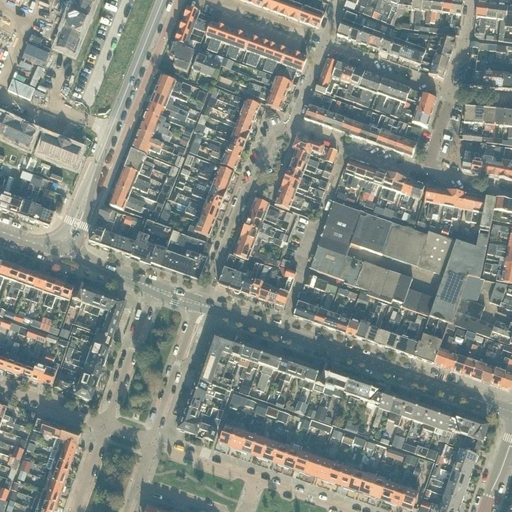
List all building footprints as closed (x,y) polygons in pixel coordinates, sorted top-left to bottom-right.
[(87,0),(76,0),(73,9),(90,16),(95,3),(87,0)] [(254,0),(252,6),(262,9),(264,0),(254,0)] [(272,13),(277,0),(267,0),(264,10),(272,13)] [(282,1),(282,0),(277,0),(272,13),(281,16),(286,2),(282,1)] [(289,19),(296,0),(290,0),(289,3),(286,2),(281,16),(289,19)] [(299,7),(301,0),(296,0),(289,19),(298,22),(303,8),(299,7)] [(309,27),(318,2),(313,0),(310,10),(305,9),(300,23),(309,27)] [(365,10),(369,0),(364,0),(361,8),(365,10)] [(377,0),(380,1),(380,0),(369,0),(365,10),(363,15),(372,19),(376,9),(372,7),(374,0),(377,0)] [(384,17),(389,5),(390,0),(380,0),(380,1),(376,9),(372,19),(377,21),(379,15),(384,17)] [(398,8),(401,0),(390,0),(389,5),(384,17),(382,23),(386,24),(393,6),(398,8)] [(412,11),(413,0),(401,0),(398,8),(391,26),(396,28),(403,10),(412,11)] [(419,33),(420,28),(422,12),(423,0),(413,0),(412,11),(417,12),(414,32),(419,33)] [(430,25),(431,24),(433,0),(423,0),(422,12),(427,13),(426,25),(430,25)] [(442,14),(443,0),(433,0),(431,24),(435,25),(437,14),(442,14)] [(450,29),(451,24),(454,1),(449,0),(443,0),(442,14),(447,15),(446,23),(445,28),(450,29)] [(462,17),(464,2),(454,1),(451,24),(450,29),(449,32),(449,36),(459,38),(460,30),(455,29),(456,16),(462,17)] [(319,14),(323,3),(318,2),(309,27),(319,30),(324,16),(319,14)] [(356,6),(352,4),(346,2),(344,8),(354,11),(356,6)] [(484,41),(486,27),(489,5),(478,4),(476,19),(482,20),(480,35),(475,34),(474,40),(484,41)] [(497,21),(499,6),(489,5),(486,27),(491,28),(490,30),(495,31),(497,21)] [(507,23),(508,8),(499,6),(497,21),(501,22),(499,43),(504,43),(504,39),(506,29),(507,23)] [(73,9),(62,36),(79,42),(90,16),(73,9)] [(198,20),(200,14),(189,9),(184,21),(207,29),(209,24),(198,20)] [(354,26),(357,17),(347,13),(343,22),(354,26)] [(361,24),(363,19),(357,17),(354,26),(348,41),(359,45),(364,30),(365,27),(366,24),(363,23),(363,25),(363,27),(362,29),(358,27),(360,23),(361,24)] [(206,34),(207,29),(184,21),(180,32),(192,36),(195,30),(206,34)] [(348,41),(354,26),(343,22),(338,37),(348,41)] [(213,53),(222,28),(212,24),(207,39),(212,41),(208,51),(213,53)] [(375,33),(369,48),(379,52),(385,37),(386,34),(388,29),(384,28),(378,26),(377,28),(375,33)] [(373,30),(365,27),(364,30),(359,45),(369,48),(375,33),(377,28),(374,27),(373,29),(373,30)] [(226,46),(231,31),(222,28),(213,53),(217,55),(221,44),(226,46)] [(232,60),(241,35),(231,31),(226,46),(230,47),(227,58),(232,60)] [(192,36),(180,32),(176,43),(188,48),(190,41),(201,45),(203,40),(192,36)] [(404,44),(400,43),(403,34),(398,33),(397,36),(395,41),(390,56),(400,60),(406,45),(408,39),(404,38),(404,40),(404,42),(404,44)] [(245,53),(250,38),(241,35),(232,60),(236,62),(240,51),(245,53)] [(395,41),(397,36),(394,35),(393,37),(394,38),(393,40),(385,37),(379,52),(390,56),(395,41)] [(62,36),(58,48),(74,55),(79,42),(62,36)] [(428,42),(429,38),(421,36),(418,42),(416,48),(410,63),(421,67),(422,63),(426,54),(427,50),(425,49),(424,51),(421,50),(424,42),(428,42)] [(252,67),(261,42),(252,39),(247,53),(251,54),(247,65),(252,67)] [(453,52),(456,41),(442,39),(440,44),(434,42),(433,44),(432,44),(431,46),(453,52)] [(264,59),(269,45),(261,42),(252,67),(256,69),(260,58),(264,59)] [(416,48),(418,43),(415,42),(414,44),(415,46),(414,48),(406,45),(400,60),(410,63),(416,48)] [(268,73),(278,48),(269,45),(264,59),(268,61),(264,72),(268,73)] [(453,52),(431,46),(429,45),(428,49),(437,52),(436,57),(450,62),(453,52)] [(187,73),(194,54),(175,47),(170,59),(177,62),(174,68),(175,69),(176,69),(187,73)] [(281,66),(286,52),(278,48),(268,73),(273,75),(277,64),(281,66)] [(511,48),(509,70),(505,69),(504,76),(503,92),(511,92),(511,88),(511,48)] [(201,75),(207,60),(209,54),(200,50),(200,52),(198,57),(199,57),(194,72),(201,75)] [(289,81),(298,56),(288,52),(283,67),(288,68),(284,79),(289,81)] [(434,61),(427,58),(428,55),(426,54),(422,63),(447,71),(450,62),(436,57),(434,61)] [(302,74),(307,59),(298,56),(289,81),(293,83),(297,72),(302,74)] [(216,80),(221,68),(224,59),(216,57),(214,63),(207,60),(201,75),(216,80)] [(475,89),(477,61),(478,57),(472,57),(462,88),(475,89)] [(224,59),(221,68),(223,69),(230,71),(234,63),(224,59)] [(338,64),(328,61),(322,76),(322,77),(332,80),(338,64)] [(479,63),(479,62),(477,61),(475,89),(484,90),(486,74),(481,74),(482,64),(479,63)] [(443,82),(447,71),(422,63),(421,67),(420,69),(431,72),(429,77),(443,82)] [(493,91),(496,63),(492,63),(491,68),(486,68),(486,74),(484,90),(493,91)] [(498,65),(498,63),(496,63),(493,91),(503,92),(504,76),(499,75),(500,65),(498,65)] [(341,84),(347,68),(338,64),(332,80),(326,96),(330,98),(336,82),(341,84)] [(345,101),(356,71),(347,68),(341,84),(339,89),(343,91),(340,99),(345,101)] [(359,89),(365,74),(356,71),(345,101),(354,104),(356,99),(353,98),(356,88),(359,89)] [(277,79),(267,75),(260,72),(258,77),(265,80),(264,84),(273,88),(288,94),(288,92),(289,92),(291,89),(290,88),(291,84),(277,79)] [(363,107),(374,78),(365,74),(359,89),(364,91),(360,101),(356,99),(354,104),(358,105),(362,107),(363,107)] [(189,99),(191,95),(181,91),(183,85),(162,77),(158,87),(183,97),(189,99)] [(326,96),(332,80),(322,77),(316,93),(326,96)] [(378,96),(378,95),(383,81),(374,78),(363,107),(368,109),(374,94),(378,96)] [(387,98),(393,84),(383,81),(378,95),(382,97),(377,112),(381,114),(383,109),(387,98)] [(272,92),(262,88),(251,84),(249,89),(284,103),(285,99),(286,100),(288,96),(287,95),(288,94),(273,88),(272,92)] [(390,117),(391,117),(402,88),(393,84),(387,98),(391,100),(387,111),(383,109),(381,114),(390,117)] [(189,99),(183,97),(158,87),(154,96),(170,102),(171,98),(187,104),(189,99)] [(407,104),(408,101),(410,96),(411,91),(402,88),(391,117),(400,120),(401,117),(396,115),(401,103),(406,105),(407,104)] [(211,99),(216,101),(220,91),(215,89),(211,99)] [(282,111),(284,107),(283,106),(284,103),(249,89),(247,94),(268,102),(266,107),(280,112),(281,110),(282,111)] [(422,95),(411,91),(410,96),(420,100),(419,105),(434,110),(437,100),(422,95)] [(204,105),(208,96),(200,93),(197,102),(204,105)] [(324,98),(315,95),(315,94),(312,102),(305,121),(314,124),(319,111),(324,98)] [(188,120),(189,115),(168,106),(170,102),(154,96),(151,105),(176,115),(188,120)] [(257,117),(258,115),(259,115),(260,112),(259,111),(261,107),(236,98),(234,103),(239,105),(237,109),(242,111),(257,117)] [(328,114),(333,101),(325,98),(322,107),(327,109),(325,113),(319,111),(314,124),(324,127),(328,114)] [(218,101),(216,101),(211,99),(208,108),(212,110),(214,110),(218,101)] [(343,108),(344,105),(341,104),(338,102),(333,116),(328,114),(324,127),(332,130),(338,113),(339,110),(340,108),(343,108)] [(188,120),(176,115),(151,105),(147,114),(162,120),(164,115),(186,124),(188,120)] [(431,120),(434,110),(419,105),(416,114),(431,120)] [(350,136),(354,124),(356,118),(353,117),(354,114),(352,114),(354,108),(350,107),(346,120),(341,133),(350,136)] [(212,110),(208,108),(207,108),(204,117),(208,119),(213,121),(215,117),(210,115),(212,110)] [(466,109),(466,108),(464,125),(470,125),(469,136),(464,135),(463,141),(472,142),(473,137),(473,138),(475,109),(466,109)] [(257,117),(242,111),(237,109),(236,113),(229,110),(227,115),(229,116),(254,126),(255,122),(256,122),(257,119),(256,118),(257,117)] [(484,126),(485,110),(475,109),(473,138),(473,137),(472,142),(482,144),(483,136),(478,136),(478,126),(484,126)] [(341,133),(346,120),(339,118),(342,111),(339,110),(338,113),(332,130),(341,133)] [(431,120),(416,114),(408,111),(404,110),(401,117),(400,120),(400,121),(403,122),(406,115),(415,118),(413,124),(428,129),(431,120)] [(494,133),(496,111),(487,110),(485,131),(490,132),(490,133),(494,133)] [(359,139),(368,113),(369,113),(364,111),(361,120),(356,118),(354,124),(350,136),(359,139)] [(504,128),(506,112),(496,111),(494,133),(494,140),(493,145),(503,146),(503,142),(503,141),(498,140),(498,138),(499,127),(504,128)] [(511,148),(511,112),(506,112),(504,128),(509,128),(508,142),(503,142),(503,146),(503,147),(511,148)] [(369,124),(373,114),(369,113),(368,113),(359,139),(368,143),(374,126),(369,124)] [(161,124),(162,120),(147,114),(144,123),(169,133),(171,128),(161,124)] [(208,119),(204,117),(202,116),(198,125),(202,127),(205,128),(208,119)] [(252,129),(254,126),(229,116),(227,121),(237,125),(235,129),(250,135),(251,133),(252,133),(253,130),(252,129)] [(385,123),(386,119),(382,117),(378,128),(374,126),(368,143),(377,146),(381,133),(385,123)] [(3,118),(0,125),(0,135),(7,139),(14,123),(3,118)] [(392,132),(392,130),(393,129),(388,128),(391,121),(386,119),(385,123),(381,133),(377,146),(386,149),(392,132)] [(14,123),(7,139),(18,144),(25,128),(14,123)] [(171,133),(169,133),(144,123),(140,132),(155,138),(161,140),(163,136),(172,139),(174,135),(171,133)] [(394,152),(404,125),(400,124),(397,132),(392,130),(392,132),(386,149),(394,152)] [(405,138),(409,127),(404,125),(394,152),(403,155),(408,142),(409,139),(405,138)] [(25,128),(18,144),(30,149),(36,133),(25,128)] [(420,137),(422,132),(413,128),(411,134),(420,137)] [(250,135),(235,129),(234,133),(224,130),(222,135),(246,144),(248,141),(249,141),(250,137),(249,137),(250,135)] [(188,130),(185,136),(191,138),(193,132),(188,130)] [(173,155),(175,151),(153,142),(155,138),(140,132),(136,141),(162,151),(173,155)] [(245,147),(246,144),(222,135),(220,140),(230,143),(228,148),(243,153),(244,152),(245,151),(246,149),(245,147)] [(47,138),(41,154),(52,158),(59,142),(47,138)] [(188,147),(190,141),(184,139),(181,145),(188,147)] [(306,142),(300,140),(297,141),(293,150),(294,150),(297,152),(311,157),(321,160),(324,149),(306,142)] [(412,158),(418,142),(416,141),(413,140),(412,144),(408,142),(403,155),(412,158)] [(160,155),(162,151),(136,141),(133,149),(148,156),(150,151),(160,155)] [(59,142),(52,158),(64,163),(70,147),(59,142)] [(197,157),(201,146),(194,144),(190,154),(197,157)] [(474,160),(476,153),(477,145),(473,144),(471,152),(466,151),(462,172),(472,174),(474,160)] [(228,148),(227,152),(210,145),(209,150),(213,152),(239,162),(241,159),(242,158),(243,156),(242,155),(243,154),(243,153),(228,148)] [(481,175),(483,162),(486,150),(487,146),(481,145),(480,154),(476,153),(474,160),(472,174),(481,175)] [(70,147),(64,163),(75,167),(75,169),(78,170),(82,162),(78,161),(82,152),(70,147)] [(145,163),(147,157),(132,151),(128,161),(153,170),(155,167),(145,163)] [(333,165),(337,153),(330,151),(326,162),(333,165)] [(237,170),(239,166),(238,166),(239,162),(213,152),(211,157),(223,162),(221,166),(235,172),(236,170),(237,170)] [(311,157),(297,152),(296,153),(295,152),(294,156),(295,157),(293,161),(317,170),(319,165),(309,161),(311,157)] [(191,168),(195,159),(189,156),(185,166),(191,168)] [(26,157),(21,168),(27,171),(32,160),(26,157)] [(181,169),(185,160),(179,157),(175,167),(181,169)] [(490,177),(493,160),(494,157),(491,157),(490,164),(483,162),(481,175),(490,177)] [(498,165),(499,158),(494,157),(493,160),(490,177),(499,179),(502,166),(498,165)] [(509,181),(511,168),(505,167),(506,159),(503,159),(502,166),(499,179),(509,181)] [(32,160),(27,171),(33,173),(37,162),(32,160)] [(150,179),(152,175),(153,170),(128,161),(125,169),(139,175),(150,179)] [(317,170),(293,161),(292,164),(291,164),(289,168),(290,168),(290,169),(289,170),(304,175),(305,171),(315,175),(317,170)] [(351,191),(352,188),(360,164),(351,161),(343,181),(348,183),(346,189),(351,191)] [(364,182),(369,168),(360,164),(352,188),(357,190),(360,181),(364,182)] [(325,173),(331,175),(334,167),(328,165),(325,173)] [(235,174),(220,169),(212,166),(210,170),(206,169),(204,174),(231,184),(232,181),(233,181),(234,177),(235,174)] [(170,177),(175,179),(179,170),(172,168),(169,177),(170,177)] [(370,195),(379,171),(369,168),(364,182),(369,184),(365,193),(370,195)] [(149,190),(151,186),(137,180),(139,175),(125,169),(121,179),(145,189),(149,190)] [(189,178),(191,173),(184,170),(181,175),(189,178)] [(304,175),(289,170),(289,171),(288,171),(286,175),(287,176),(286,179),(289,180),(310,188),(312,183),(302,179),(304,175)] [(388,174),(379,171),(370,195),(375,197),(378,187),(383,189),(388,174)] [(227,193),(228,193),(227,193),(228,192),(229,191),(230,189),(230,187),(231,184),(204,174),(201,172),(199,177),(209,181),(207,185),(213,187),(227,193)] [(388,202),(397,177),(388,174),(383,189),(387,190),(383,200),(388,202)] [(0,205),(9,181),(10,179),(5,177),(0,190),(0,205)] [(177,180),(175,179),(170,177),(167,179),(165,185),(173,189),(177,180)] [(401,195),(406,180),(397,177),(388,202),(394,203),(397,194),(401,195)] [(149,190),(145,189),(121,179),(117,188),(131,194),(133,189),(147,195),(149,190)] [(310,188),(289,180),(286,179),(285,182),(284,182),(282,186),(283,186),(282,188),(297,194),(298,189),(308,193),(310,188)] [(407,181),(406,180),(401,195),(405,197),(402,206),(407,208),(416,184),(407,181)] [(9,214),(14,199),(9,197),(13,183),(9,181),(0,205),(0,210),(3,212),(3,213),(6,214),(7,213),(9,214)] [(19,217),(28,192),(31,186),(32,183),(27,181),(20,201),(14,199),(9,214),(10,214),(10,215),(14,217),(15,216),(19,217)] [(326,191),(328,184),(321,182),(319,189),(326,191)] [(425,187),(416,184),(407,208),(405,214),(411,217),(413,210),(412,210),(415,200),(420,202),(425,187)] [(173,189),(165,185),(161,195),(169,198),(173,189)] [(213,187),(207,185),(206,185),(205,189),(197,186),(195,191),(224,202),(225,199),(226,198),(227,196),(227,195),(227,193),(213,187)] [(29,221),(35,206),(29,204),(35,187),(31,186),(28,192),(19,217),(24,219),(23,220),(28,222),(28,220),(29,221)] [(143,210),(145,205),(129,199),(131,194),(117,188),(114,198),(138,207),(143,210)] [(295,198),(297,194),(282,188),(282,190),(280,190),(279,193),(280,194),(279,197),(303,207),(305,202),(295,198)] [(432,220),(433,216),(438,190),(428,188),(428,189),(425,204),(430,205),(427,219),(432,220)] [(323,200),(325,194),(316,190),(314,197),(323,200)] [(447,192),(438,190),(433,216),(438,217),(440,207),(445,207),(448,192),(447,192)] [(40,225),(49,198),(51,193),(46,191),(43,202),(41,208),(35,206),(29,221),(31,221),(31,223),(34,224),(35,223),(40,225)] [(222,210),(222,209),(223,206),(222,206),(224,202),(195,191),(193,196),(207,201),(206,206),(220,211),(221,210),(222,210)] [(452,221),(452,220),(457,194),(448,192),(445,207),(444,212),(447,213),(446,220),(452,221)] [(176,204),(179,195),(174,193),(171,202),(176,204)] [(347,202),(349,197),(339,193),(337,199),(347,202)] [(464,211),(467,196),(457,194),(452,220),(457,221),(459,210),(464,211)] [(168,201),(169,198),(161,195),(157,204),(158,205),(164,207),(167,200),(168,201)] [(467,196),(464,211),(468,212),(466,222),(471,223),(476,198),(467,196)] [(301,212),(303,207),(279,197),(277,200),(276,201),(275,203),(276,205),(275,207),(289,212),(291,208),(301,212)] [(49,211),(53,199),(49,198),(40,225),(44,226),(44,227),(49,229),(49,228),(50,228),(50,229),(51,229),(56,213),(49,211)] [(143,210),(138,207),(114,198),(110,207),(124,212),(126,208),(141,214),(145,215),(146,211),(143,210)] [(483,215),(486,200),(476,198),(471,223),(477,225),(479,214),(483,215)] [(511,202),(497,199),(496,202),(494,211),(511,215),(511,202)] [(494,211),(496,202),(486,200),(483,215),(476,250),(457,243),(444,278),(436,300),(430,319),(429,320),(421,344),(416,360),(435,366),(440,351),(447,329),(449,325),(452,326),(457,312),(462,300),(464,294),(466,289),(467,284),(470,279),(480,281),(493,217),(494,211)] [(270,206),(256,201),(255,202),(254,202),(252,207),(253,207),(252,210),(276,220),(278,215),(268,211),(270,206)] [(220,211),(206,206),(200,203),(198,207),(190,204),(188,209),(192,211),(217,220),(218,217),(219,218),(220,213),(219,213),(220,212),(220,211)] [(375,211),(375,209),(377,206),(367,203),(365,208),(375,211)] [(365,240),(373,218),(334,204),(325,229),(334,232),(335,230),(365,240)] [(160,215),(164,207),(158,205),(155,213),(160,215)] [(113,212),(108,211),(103,208),(99,219),(106,221),(104,226),(106,226),(104,231),(95,228),(90,243),(91,244),(92,245),(95,246),(96,245),(101,247),(113,212)] [(213,230),(214,228),(215,227),(216,225),(215,224),(217,220),(192,211),(188,209),(187,209),(185,214),(200,219),(198,224),(213,230)] [(374,214),(383,217),(384,213),(375,209),(375,211),(374,214)] [(393,218),(395,213),(386,209),(384,213),(383,217),(392,221),(393,218)] [(276,220),(252,210),(251,213),(250,213),(248,218),(249,218),(249,219),(263,225),(265,221),(274,225),(276,220)] [(511,215),(494,211),(493,217),(508,220),(507,224),(511,225),(511,215)] [(111,234),(118,214),(113,212),(101,247),(105,248),(105,250),(110,251),(110,250),(111,251),(116,235),(111,234)] [(160,215),(155,213),(151,212),(147,222),(156,225),(160,215)] [(395,213),(393,218),(402,221),(404,217),(395,213)] [(284,223),(290,225),(293,216),(287,214),(284,223)] [(404,217),(402,221),(409,224),(411,217),(405,214),(404,217)] [(131,226),(133,220),(127,218),(125,224),(131,226)] [(382,256),(386,246),(393,225),(373,218),(365,240),(362,249),(382,256)] [(263,225),(249,219),(248,221),(247,220),(245,225),(246,226),(245,229),(269,238),(273,240),(276,234),(271,232),(272,229),(263,225)] [(133,220),(131,226),(139,228),(141,222),(133,220)] [(165,229),(147,223),(144,224),(144,223),(137,243),(132,258),(142,261),(141,262),(180,276),(180,275),(186,277),(185,278),(197,282),(197,281),(199,282),(208,258),(212,247),(207,245),(198,242),(174,234),(175,232),(165,229)] [(287,232),(290,225),(284,223),(281,230),(287,232)] [(430,231),(431,227),(426,226),(426,225),(418,223),(417,227),(430,231)] [(213,230),(198,224),(197,228),(187,224),(185,229),(189,231),(187,237),(198,240),(198,242),(207,245),(209,239),(211,235),(212,236),(213,232),(212,231),(213,230)] [(410,254),(417,233),(393,225),(386,246),(392,248),(398,250),(394,260),(400,262),(404,252),(410,254)] [(511,235),(511,229),(494,226),(492,231),(499,233),(501,233),(511,235)] [(269,238),(245,229),(244,232),(242,231),(240,236),(242,237),(241,238),(256,244),(257,239),(267,243),(269,238)] [(335,230),(334,232),(325,229),(321,240),(322,240),(322,238),(351,248),(351,246),(362,249),(365,240),(335,230)] [(132,241),(134,234),(129,232),(128,234),(121,254),(126,256),(126,258),(129,259),(131,258),(132,258),(137,243),(132,241)] [(418,269),(428,237),(417,233),(410,254),(406,264),(414,267),(418,269)] [(458,241),(459,235),(459,234),(452,233),(451,239),(458,241)] [(511,235),(501,233),(500,238),(510,240),(509,245),(511,245),(511,235)] [(121,254),(128,234),(126,234),(124,238),(116,235),(111,251),(112,251),(113,253),(116,254),(117,253),(121,254)] [(444,278),(457,243),(429,234),(428,237),(418,269),(424,271),(444,278)] [(283,243),(286,244),(288,237),(282,235),(279,242),(283,243)] [(459,235),(458,241),(458,242),(467,244),(469,237),(459,235)] [(261,245),(256,244),(241,238),(241,239),(240,238),(238,243),(239,243),(239,244),(238,247),(262,256),(264,251),(259,250),(261,245)] [(511,255),(511,245),(509,245),(509,249),(490,245),(489,250),(511,255)] [(345,283),(353,260),(347,258),(329,251),(319,248),(320,247),(319,246),(311,271),(345,283)] [(388,258),(392,248),(386,246),(382,256),(388,258)] [(280,264),(262,256),(238,247),(237,250),(235,250),(233,255),(235,255),(234,256),(249,262),(250,257),(266,264),(266,265),(273,266),(278,268),(280,264)] [(394,260),(398,250),(392,248),(388,258),(394,260)] [(511,265),(511,255),(489,250),(488,256),(506,260),(505,264),(511,265)] [(406,264),(410,254),(404,252),(400,262),(406,264)] [(235,261),(236,259),(230,256),(219,286),(229,290),(240,263),(235,261)] [(365,264),(364,264),(353,260),(345,283),(344,284),(356,288),(365,264)] [(288,270),(290,263),(283,261),(281,267),(288,270)] [(10,264),(9,264),(5,263),(0,278),(0,290),(0,291),(4,279),(9,281),(14,266),(13,266),(12,265),(10,264)] [(242,271),(244,264),(240,263),(229,290),(235,292),(235,294),(238,295),(240,294),(241,294),(247,277),(239,274),(240,270),(242,271)] [(511,265),(505,264),(499,263),(499,267),(486,264),(485,270),(493,271),(511,275),(511,265)] [(377,268),(368,265),(365,264),(356,288),(369,293),(377,268)] [(20,267),(15,266),(15,267),(14,266),(9,281),(7,285),(12,286),(8,298),(12,300),(12,299),(23,269),(20,268),(20,267)] [(258,275),(261,267),(256,266),(253,276),(248,274),(247,277),(241,294),(250,297),(258,275)] [(258,300),(263,286),(259,284),(265,267),(261,266),(258,275),(250,297),(258,300)] [(390,273),(377,268),(369,293),(367,296),(380,301),(390,273)] [(25,270),(23,269),(12,299),(16,300),(22,285),(26,287),(31,272),(30,272),(29,271),(27,270),(25,270)] [(267,303),(276,277),(278,271),(274,269),(268,287),(263,286),(258,300),(267,303)] [(297,274),(291,272),(288,271),(285,278),(290,279),(285,293),(281,292),(275,306),(275,308),(275,311),(277,312),(280,313),(282,310),(283,311),(283,313),(297,274)] [(511,285),(511,275),(493,271),(492,277),(502,279),(501,284),(511,285)] [(31,272),(26,287),(24,292),(29,294),(27,300),(31,301),(40,276),(37,275),(37,273),(34,272),(33,273),(31,272)] [(401,277),(390,273),(380,301),(391,305),(393,301),(401,277)] [(48,277),(43,275),(43,277),(40,276),(31,301),(35,303),(39,291),(44,293),(49,279),(48,278),(48,277)] [(276,290),(280,279),(276,277),(267,303),(275,306),(281,292),(276,290)] [(315,289),(318,280),(308,277),(305,286),(315,289)] [(413,281),(404,278),(401,277),(393,301),(404,305),(405,305),(409,291),(413,281)] [(55,281),(54,280),(52,279),(51,279),(49,279),(44,293),(48,295),(44,306),(48,308),(57,282),(55,281)] [(482,289),(485,282),(480,281),(470,279),(467,284),(482,289)] [(325,293),(326,291),(328,286),(328,283),(319,280),(318,280),(315,289),(325,293)] [(61,282),(60,283),(57,282),(48,308),(52,309),(56,298),(61,299),(66,285),(65,284),(64,283),(61,282)] [(480,294),(482,289),(467,284),(466,289),(480,294)] [(505,296),(508,287),(496,284),(494,292),(505,296)] [(72,287),(72,286),(69,285),(68,286),(66,285),(61,299),(66,301),(62,313),(66,314),(75,288),(72,287)] [(81,310),(82,304),(88,289),(78,286),(70,308),(76,310),(76,308),(81,310)] [(336,295),(338,289),(328,286),(326,291),(336,295)] [(88,289),(82,304),(87,306),(84,313),(89,314),(97,293),(93,292),(93,291),(88,289)] [(348,299),(350,293),(340,289),(338,295),(348,299)] [(478,300),(480,294),(466,289),(464,294),(478,300)] [(423,296),(419,295),(409,291),(405,305),(404,305),(403,309),(416,314),(423,296)] [(503,301),(505,296),(494,292),(492,298),(503,301)] [(101,294),(100,295),(97,293),(89,314),(98,318),(100,314),(106,296),(101,294)] [(350,293),(348,299),(355,301),(357,296),(350,293)] [(304,320),(309,307),(311,301),(305,298),(306,295),(302,294),(294,318),(304,321),(304,320)] [(476,305),(478,300),(464,294),(462,300),(476,305)] [(368,305),(370,298),(361,295),(358,302),(368,305)] [(111,298),(106,296),(100,314),(104,316),(103,319),(108,321),(110,314),(115,300),(111,298)] [(436,300),(426,297),(423,296),(416,314),(430,319),(436,300)] [(500,308),(503,301),(492,298),(490,304),(500,308)] [(314,325),(322,301),(319,299),(315,309),(309,307),(304,320),(304,321),(314,325)] [(124,307),(125,304),(120,300),(118,301),(115,300),(110,314),(108,321),(103,332),(102,338),(112,341),(115,333),(117,334),(126,308),(124,307)] [(485,308),(476,305),(462,300),(452,326),(456,328),(475,334),(479,321),(480,322),(485,308)] [(325,307),(326,302),(322,301),(314,325),(324,328),(329,314),(323,312),(325,307)] [(345,320),(348,310),(344,308),(343,313),(341,318),(340,320),(336,332),(346,336),(351,322),(345,320)] [(336,332),(340,320),(341,318),(329,314),(324,328),(336,332)] [(361,324),(364,316),(360,314),(357,324),(351,322),(346,336),(356,339),(361,324)] [(23,324),(25,318),(16,315),(14,321),(23,324)] [(365,342),(374,316),(369,315),(366,326),(361,324),(356,339),(357,339),(359,341),(360,341),(362,341),(365,342)] [(375,329),(379,318),(374,316),(365,342),(369,343),(370,344),(372,345),(373,345),(375,345),(380,330),(375,329)] [(395,352),(400,337),(395,336),(402,318),(397,316),(395,323),(386,349),(389,350),(390,351),(392,352),(394,352),(395,352)] [(414,359),(419,344),(414,342),(423,318),(418,317),(415,325),(413,330),(405,356),(408,357),(409,358),(411,359),(412,358),(414,359)] [(32,327),(34,321),(25,318),(23,324),(32,327)] [(10,332),(10,331),(12,325),(12,324),(4,321),(1,328),(10,332)] [(40,330),(42,324),(34,321),(32,327),(40,330)] [(483,337),(484,333),(487,324),(480,322),(479,321),(475,334),(483,337)] [(506,326),(506,325),(497,321),(495,327),(494,328),(511,334),(511,324),(511,325),(510,327),(506,326)] [(386,349),(395,323),(390,322),(386,333),(381,331),(377,346),(378,346),(379,348),(381,348),(382,348),(386,349)] [(405,356),(413,330),(415,325),(411,323),(405,339),(400,337),(395,352),(397,353),(398,354),(400,355),(401,354),(405,356)] [(49,334),(51,327),(42,324),(40,330),(49,334)] [(490,339),(493,332),(494,328),(495,327),(487,324),(484,333),(483,337),(490,339)] [(19,334),(21,328),(12,325),(10,331),(19,334)] [(51,327),(49,334),(58,337),(60,331),(51,327)] [(21,328),(19,334),(18,336),(27,339),(30,331),(21,328)] [(511,344),(511,334),(494,328),(493,332),(511,339),(511,340),(511,344)] [(102,338),(103,332),(94,329),(92,335),(97,336),(102,338)] [(68,340),(71,333),(63,330),(60,337),(68,340)] [(465,338),(467,333),(457,330),(456,335),(465,338)] [(35,341),(38,334),(32,332),(29,339),(35,341)] [(209,343),(199,372),(217,378),(220,371),(217,370),(222,356),(228,338),(221,336),(221,335),(214,333),(214,334),(212,334),(211,334),(211,335),(212,335),(211,338),(209,337),(207,343),(209,343)] [(475,341),(476,337),(477,336),(467,333),(465,338),(465,339),(474,342),(475,341)] [(45,344),(47,337),(39,334),(36,341),(45,344)] [(56,345),(58,339),(49,335),(46,342),(56,345)] [(112,341),(102,338),(97,336),(96,341),(83,336),(81,341),(88,344),(109,351),(110,347),(111,347),(113,342),(112,341)] [(233,340),(228,338),(222,356),(217,370),(220,371),(217,378),(223,380),(237,341),(233,339),(233,340)] [(444,370),(453,344),(454,340),(449,338),(444,353),(440,351),(435,366),(434,367),(444,370)] [(247,342),(242,341),(241,342),(237,341),(223,380),(228,382),(235,363),(239,364),(241,360),(247,342)] [(244,381),(246,374),(255,349),(251,347),(252,344),(247,342),(241,360),(245,361),(243,368),(244,369),(240,379),(244,381)] [(14,375),(19,361),(15,360),(20,346),(15,344),(14,348),(13,350),(5,371),(8,372),(7,373),(13,375),(13,374),(14,375)] [(107,356),(109,351),(88,344),(87,348),(92,350),(90,356),(106,362),(108,356),(107,356)] [(454,356),(457,345),(453,344),(444,370),(453,373),(458,358),(454,356)] [(472,380),(477,364),(472,363),(478,347),(473,346),(472,350),(463,377),(472,380)] [(492,354),(494,348),(489,346),(486,355),(481,354),(477,364),(472,380),(481,383),(492,354)] [(5,371),(13,350),(14,348),(9,347),(7,351),(3,350),(0,358),(0,370),(3,372),(3,371),(5,371)] [(259,350),(255,349),(246,374),(250,375),(252,372),(253,369),(258,371),(259,366),(265,351),(259,349),(259,350)] [(463,377),(472,350),(467,349),(463,359),(458,358),(453,373),(463,377)] [(261,392),(266,377),(274,355),(270,354),(270,353),(265,351),(259,366),(264,368),(261,375),(263,375),(257,391),(261,392)] [(491,386),(496,371),(491,369),(496,355),(492,354),(481,383),(491,386)] [(278,357),(274,355),(266,377),(261,392),(265,394),(270,378),(271,378),(273,371),(278,373),(283,357),(278,356),(278,357)] [(42,384),(51,358),(47,356),(43,368),(37,366),(32,381),(42,384)] [(106,362),(90,356),(89,361),(81,358),(79,363),(81,363),(102,371),(103,367),(104,367),(106,362)] [(28,363),(30,358),(25,357),(24,359),(20,358),(19,361),(14,375),(15,375),(16,376),(19,378),(20,377),(23,378),(28,363)] [(281,394),(285,383),(292,362),(289,360),(289,359),(283,357),(278,373),(282,374),(280,381),(281,382),(277,393),(281,394)] [(39,362),(30,358),(28,363),(23,378),(26,379),(26,380),(30,381),(31,380),(32,381),(37,366),(39,362)] [(53,365),(55,359),(51,358),(42,384),(52,388),(60,367),(53,365)] [(500,390),(510,361),(505,360),(503,365),(499,364),(496,371),(491,386),(500,390)] [(99,382),(101,376),(100,376),(102,371),(81,363),(79,363),(74,361),(72,366),(74,366),(80,368),(85,370),(83,376),(99,382)] [(511,364),(511,363),(511,361),(510,361),(500,390),(510,393),(511,387),(511,376),(510,376),(511,370),(511,364)] [(297,362),(296,363),(292,362),(285,383),(289,385),(292,378),(296,379),(302,364),(297,362)] [(307,367),(307,366),(302,364),(296,379),(301,381),(298,388),(303,390),(311,368),(307,367)] [(312,393),(313,391),(322,367),(321,367),(320,370),(315,368),(314,369),(311,368),(303,390),(312,393)] [(332,371),(332,370),(322,367),(313,391),(323,394),(331,371),(332,371)] [(337,373),(332,371),(331,371),(323,394),(328,396),(328,395),(333,396),(340,375),(337,374),(337,373)] [(217,378),(199,372),(198,372),(196,377),(197,377),(196,381),(223,391),(227,392),(231,393),(232,390),(233,384),(228,382),(223,380),(217,378)] [(99,382),(83,376),(80,375),(77,381),(75,380),(74,384),(95,392),(96,387),(97,387),(99,382)] [(344,376),(344,377),(340,375),(333,396),(343,400),(344,395),(350,378),(344,376)] [(352,411),(356,399),(362,383),(356,381),(357,380),(350,378),(344,395),(352,398),(350,404),(348,410),(352,411)] [(74,384),(66,382),(59,379),(56,389),(62,391),(63,388),(71,391),(70,394),(76,396),(85,399),(84,401),(90,403),(90,401),(91,402),(95,392),(74,384)] [(221,396),(223,391),(196,381),(194,385),(193,385),(191,391),(207,396),(214,399),(216,394),(221,396)] [(368,384),(367,385),(362,383),(356,399),(368,403),(374,386),(368,384)] [(249,397),(251,389),(242,386),(239,394),(249,397)] [(380,389),(381,388),(374,386),(368,403),(367,407),(374,410),(376,406),(380,408),(385,393),(386,391),(380,389)] [(205,400),(207,396),(191,391),(190,396),(191,396),(189,400),(213,409),(215,404),(205,400)] [(391,396),(386,394),(386,393),(385,393),(380,408),(378,414),(377,416),(376,420),(373,427),(378,429),(384,412),(391,414),(397,396),(391,395),(391,396)] [(234,396),(232,403),(236,405),(239,403),(241,399),(234,396)] [(407,401),(402,400),(402,398),(397,396),(391,414),(388,421),(396,424),(395,427),(399,428),(402,418),(408,401),(407,401)] [(213,409),(189,400),(188,404),(187,404),(185,409),(207,417),(211,418),(214,409),(213,409)] [(254,410),(256,404),(248,401),(246,407),(254,410)] [(284,410),(286,403),(279,401),(276,408),(284,410)] [(409,402),(409,401),(408,401),(402,418),(413,422),(419,404),(414,402),(413,404),(409,402)] [(425,408),(425,406),(419,404),(413,422),(425,426),(431,409),(429,409),(425,408)] [(296,410),(295,413),(304,417),(306,411),(297,408),(296,410)] [(213,430),(215,425),(206,422),(207,417),(185,409),(183,415),(184,415),(183,419),(213,430)] [(277,420),(280,412),(269,409),(266,416),(277,420)] [(431,410),(431,409),(425,426),(436,430),(442,412),(437,410),(436,411),(431,410)] [(314,420),(317,414),(309,411),(307,418),(314,420)] [(452,417),(447,415),(448,414),(442,412),(436,430),(434,434),(442,437),(440,442),(444,444),(448,431),(454,415),(453,417),(452,416),(452,417)] [(286,424),(289,416),(281,413),(278,421),(286,424)] [(324,423),(326,418),(318,415),(316,421),(324,423)] [(460,417),(454,415),(448,431),(444,444),(448,445),(453,433),(460,435),(466,418),(460,416),(460,417)] [(471,421),(472,420),(466,418),(460,435),(471,439),(477,422),(476,422),(471,421)] [(213,430),(183,419),(182,419),(179,426),(180,427),(179,429),(178,429),(178,430),(179,430),(180,431),(180,432),(188,434),(197,437),(199,431),(206,433),(204,439),(214,442),(218,431),(213,430)] [(309,431),(310,427),(311,424),(301,420),(298,427),(309,431)] [(81,440),(82,437),(81,437),(82,436),(38,421),(34,432),(37,433),(56,440),(62,442),(78,447),(78,446),(79,446),(80,444),(79,444),(81,440)] [(321,431),(323,425),(312,422),(311,424),(310,427),(321,431)] [(478,423),(477,422),(471,439),(475,441),(470,455),(477,457),(482,443),(483,443),(489,427),(487,426),(487,425),(483,424),(483,425),(478,423)] [(19,431),(20,427),(15,425),(9,423),(7,427),(19,431)] [(231,449),(237,432),(239,427),(234,425),(232,430),(226,428),(220,445),(231,449)] [(323,425),(321,431),(331,435),(333,429),(323,425)] [(357,436),(359,429),(348,425),(345,431),(357,436)] [(253,456),(262,430),(256,428),(253,437),(248,436),(241,453),(247,455),(247,454),(253,456)] [(263,461),(269,443),(263,441),(266,432),(262,430),(253,456),(257,458),(257,459),(263,461)] [(284,468),(290,450),(291,447),(286,445),(289,439),(287,438),(289,433),(285,431),(283,437),(274,463),(278,465),(278,466),(284,468)] [(334,431),(332,437),(342,441),(345,435),(334,431)] [(241,453),(248,436),(237,432),(231,449),(236,450),(236,451),(241,453)] [(274,463),(283,437),(278,435),(276,440),(271,438),(269,443),(263,461),(268,463),(269,462),(274,463)] [(354,444),(356,439),(345,435),(342,444),(353,447),(354,444)] [(402,451),(405,441),(395,438),(392,447),(402,451)] [(356,439),(354,444),(364,448),(367,442),(356,439)] [(19,449),(25,451),(28,442),(22,440),(19,449)] [(62,442),(56,440),(53,450),(74,457),(78,447),(78,448),(78,447),(62,442)] [(374,452),(376,446),(368,444),(366,449),(374,452)] [(34,454),(36,447),(30,445),(28,452),(34,454)] [(295,471),(300,454),(302,448),(292,445),(291,447),(290,450),(284,468),(289,470),(290,469),(295,471)] [(328,483),(334,466),(328,464),(334,447),(329,446),(318,479),(323,480),(322,482),(328,483)] [(427,456),(429,451),(419,447),(417,453),(416,453),(415,455),(424,459),(425,455),(427,456)] [(24,451),(19,449),(17,448),(13,459),(21,461),(24,451)] [(74,457),(53,450),(51,449),(47,459),(50,460),(71,467),(74,457)] [(439,457),(444,459),(447,450),(442,449),(439,457)] [(395,460),(397,453),(389,450),(386,457),(395,460)] [(435,462),(438,454),(430,451),(427,459),(435,462)] [(372,469),(373,468),(378,453),(374,452),(369,467),(369,468),(372,469)] [(478,459),(476,459),(477,457),(470,455),(466,454),(462,452),(461,452),(458,459),(452,457),(450,461),(473,469),(475,463),(476,464),(478,459)] [(397,453),(395,460),(402,463),(405,456),(397,453)] [(305,476),(311,458),(300,454),(295,471),(300,472),(299,474),(305,476)] [(339,486),(344,470),(348,458),(343,456),(342,460),(337,459),(334,466),(328,483),(333,485),(334,484),(339,486)] [(415,467),(418,459),(408,456),(405,464),(415,467)] [(21,461),(13,459),(12,458),(9,466),(12,468),(12,470),(17,472),(21,461)] [(316,478),(321,461),(311,458),(305,476),(311,477),(311,476),(316,478)] [(67,477),(71,467),(50,460),(48,466),(45,466),(43,467),(43,469),(51,472),(67,477)] [(470,481),(472,475),(471,475),(473,469),(450,461),(449,465),(455,468),(453,475),(470,481)] [(21,473),(28,475),(31,465),(24,462),(20,472),(21,473)] [(369,468),(369,467),(364,466),(361,475),(355,473),(349,491),(355,493),(355,492),(360,493),(369,468)] [(372,469),(369,468),(360,493),(365,495),(364,496),(370,498),(376,481),(379,473),(373,471),(374,469),(373,468),(372,469)] [(413,511),(421,490),(416,488),(421,471),(415,469),(413,477),(412,480),(408,492),(402,508),(413,511)] [(437,479),(440,470),(435,469),(432,477),(437,479)] [(14,482),(17,472),(12,470),(9,480),(13,482),(14,482)] [(349,491),(355,473),(344,470),(339,486),(344,488),(343,489),(349,491)] [(66,482),(67,477),(51,472),(48,482),(65,488),(67,482),(66,482)] [(25,482),(28,475),(21,473),(19,480),(25,482)] [(468,486),(470,481),(453,475),(450,482),(444,480),(443,484),(465,492),(467,486),(468,486)] [(381,501),(389,478),(385,476),(382,483),(376,481),(370,498),(376,500),(376,499),(381,501)] [(391,506),(397,488),(391,486),(393,479),(389,478),(381,501),(386,502),(385,504),(391,506)] [(408,492),(412,480),(407,478),(402,490),(397,488),(391,506),(397,507),(397,506),(402,508),(408,492)] [(13,482),(9,480),(8,480),(4,490),(10,492),(13,482)] [(14,492),(17,494),(21,484),(16,482),(12,492),(14,492)] [(63,493),(65,488),(48,482),(45,492),(60,497),(62,493),(63,493)] [(462,503),(464,498),(463,497),(465,492),(443,484),(441,488),(447,490),(445,497),(462,503)] [(60,497),(45,492),(37,489),(33,488),(32,491),(43,495),(41,502),(58,508),(60,502),(59,502),(60,497)] [(2,490),(0,496),(0,500),(6,502),(10,492),(4,490),(2,490)] [(460,509),(462,503),(445,497),(442,505),(437,503),(436,507),(438,508),(441,509),(450,511),(457,511),(459,509),(460,509)] [(12,511),(15,504),(11,502),(7,511),(12,511)] [(56,511),(58,508),(41,502),(39,508),(27,504),(26,508),(38,511),(56,511)] [(429,511),(432,506),(430,505),(423,503),(420,511),(429,511)]
